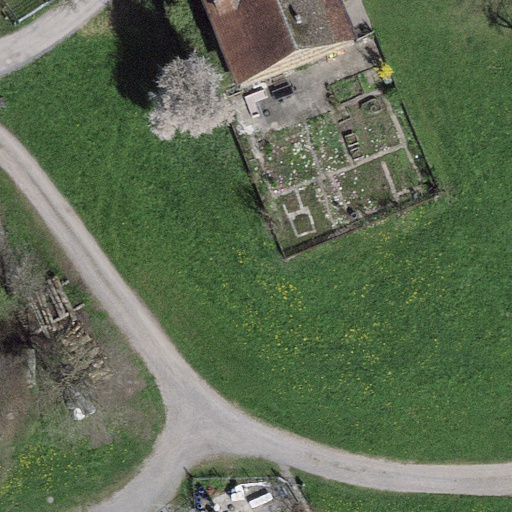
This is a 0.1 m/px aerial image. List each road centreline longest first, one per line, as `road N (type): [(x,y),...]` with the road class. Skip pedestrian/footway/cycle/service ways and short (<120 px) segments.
road 1 (residential): [(0,155),(201,423)]
road 2 (track): [(201,423),(333,474),(483,492),(511,488)]
